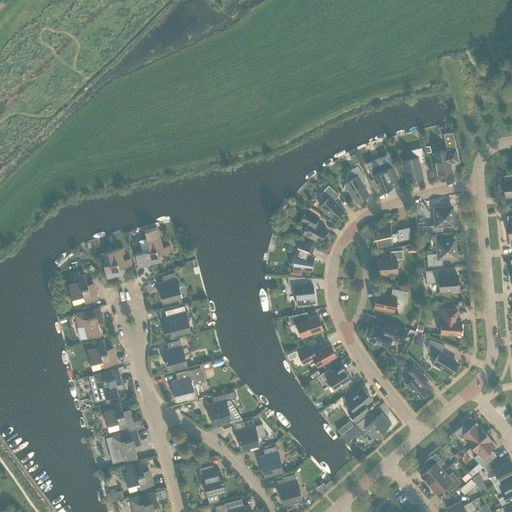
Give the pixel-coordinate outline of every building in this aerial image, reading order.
[(447,150),(432,153),(437,174),(452,171),(450,163),(459,161),(455,148),(455,145),(455,144),(452,131),(443,134),(447,150)] [(402,160),(407,181),(422,178),(418,162),(424,161),(421,147),(410,150),(412,158),(402,160)] [(379,159),(382,164),(389,161),(387,156),(379,159)] [(373,174),(380,192),(392,186),(389,179),(396,176),(390,161),(382,164),(384,169),(373,174)] [(364,177),(357,165),(347,171),(346,177),(343,189),(352,191),(352,194),(355,200),(367,193),(360,180),(364,177)] [(327,181),(322,177),(318,180),(324,185),(327,181)] [(334,219),(344,209),(333,199),(338,194),(338,195),(339,194),(328,185),(319,194),(325,199),(319,206),(334,219)] [(453,224),(451,206),(434,208),(435,224),(429,225),(429,231),(442,230),(442,224),(453,224)] [(315,223),(318,217),(306,210),(300,220),(307,224),(303,232),(320,242),(327,230),(315,223)] [(398,232),(391,234),(390,221),(390,225),(371,230),(369,225),(369,226),(373,238),(375,237),(377,245),(392,242),(391,236),(398,235),(400,240),(411,238),(409,227),(397,229),(398,232)] [(156,226),(144,229),(146,238),(139,240),(141,251),(134,253),(137,266),(159,261),(157,255),(169,252),(167,245),(161,246),(156,226)] [(442,265),(442,258),(456,256),(454,238),(436,240),(437,253),(426,254),(427,266),(442,265)] [(297,247),(294,256),(292,256),(291,259),(291,262),(292,263),(292,269),(311,270),(312,264),(311,264),(311,263),(312,263),(314,257),(306,254),(310,245),(299,240),(296,246),(297,247)] [(110,263),(103,265),(106,277),(120,273),(118,268),(130,264),(128,258),(123,259),(119,248),(107,251),(110,263)] [(376,260),(377,273),(397,271),(396,258),(402,258),(402,250),(390,251),(390,258),(376,260)] [(97,269),(90,264),(87,267),(95,273),(97,269)] [(438,281),(439,291),(458,289),(457,274),(438,276),(437,269),(425,270),(426,282),(438,281)] [(162,276),(163,281),(157,283),(162,302),(181,297),(175,272),(162,276)] [(73,305),(97,298),(93,284),(88,286),(84,274),(78,276),(79,282),(68,285),(73,305)] [(306,284),(306,277),(289,276),(287,275),(288,287),(295,286),(297,305),(309,304),(309,299),(314,298),(312,283),(306,284)] [(392,288),(390,295),(377,292),(374,307),(393,311),(395,298),(406,300),(407,291),(392,288)] [(170,309),(172,314),(160,318),(163,330),(169,328),(171,335),(190,330),(184,305),(170,309)] [(100,333),(97,322),(103,320),(100,307),(75,313),(78,326),(77,327),(80,339),(100,333)] [(440,333),(460,335),(461,320),(456,320),(457,309),(443,308),(442,319),(441,319),(440,333)] [(301,337),(322,329),(317,315),(306,319),(303,312),(288,315),(291,325),(296,323),(301,337)] [(416,319),(411,316),(408,321),(412,325),(416,319)] [(405,330),(384,322),(382,329),(373,325),(368,339),(387,347),(391,337),(401,340),(405,330)] [(415,330),(421,332),(423,325),(417,323),(415,330)] [(414,331),(413,334),(416,335),(415,337),(423,340),(425,334),(414,331)] [(92,370),(104,367),(104,366),(116,362),(113,349),(107,351),(104,339),(97,341),(99,347),(87,350),(92,370)] [(167,343),(168,348),(162,350),(167,369),(186,364),(180,339),(167,343)] [(437,355),(432,364),(439,368),(440,367),(449,372),(456,361),(441,352),(444,345),(430,339),(426,349),(437,355)] [(329,343),(314,352),(311,346),(297,354),(303,363),(313,358),(317,366),(336,356),(329,343)] [(295,350),(287,354),(290,359),(296,356),(295,354),(297,353),(295,350)] [(406,384),(417,398),(428,389),(422,382),(427,378),(415,364),(413,362),(404,370),(412,379),(406,384)] [(343,366),(333,373),(330,367),(319,374),(323,380),(326,378),(334,390),(341,385),(343,388),(348,385),(346,382),(351,379),(343,366)] [(204,381),(200,367),(176,373),(177,379),(170,381),(175,400),(198,394),(195,383),(204,381)] [(105,371),(89,376),(96,401),(106,398),(118,395),(115,383),(121,381),(118,368),(105,371)] [(355,421),(369,410),(364,404),(371,398),(362,387),(346,401),(351,408),(347,411),(355,421)] [(222,425),(230,422),(229,418),(230,418),(225,400),(229,399),(228,392),(212,396),(213,402),(206,404),(211,423),(221,421),(222,425)] [(103,411),(108,431),(120,428),(120,427),(131,424),(133,424),(129,411),(123,412),(120,401),(113,402),(115,408),(103,411)] [(369,413),(357,423),(361,429),(364,427),(373,438),(391,423),(382,412),(373,419),(369,413)] [(253,419),(235,423),(236,429),(235,429),(240,448),(259,443),(257,437),(265,435),(262,423),(254,425),(253,419)] [(464,439),(471,446),(486,433),(475,422),(468,428),(463,423),(452,432),(461,442),(464,439)] [(114,449),(117,461),(137,456),(134,444),(139,442),(136,429),(112,436),(115,449),(114,449)] [(491,449),(496,444),(486,433),(471,446),(476,452),(472,455),(482,466),(496,454),(491,449)] [(446,443),(442,447),(446,451),(450,448),(446,443)] [(263,449),(264,454),(258,456),(263,475),(282,470),(276,445),(263,449)] [(420,475),(428,484),(443,470),(439,466),(443,462),(435,453),(423,463),(428,468),(420,475)] [(490,477),(494,484),(511,473),(511,464),(509,460),(498,466),(495,460),(484,465),(490,477)] [(141,489),(140,487),(153,484),(149,471),(143,473),(140,461),(125,465),(127,471),(123,472),(129,492),(141,489)] [(218,498),(216,492),(225,489),(220,470),(214,472),(212,464),(199,468),(206,494),(207,494),(209,501),(218,498)] [(472,467),(468,471),(472,476),(476,472),(472,467)] [(452,472),(447,475),(443,470),(428,484),(436,493),(444,486),(448,491),(460,481),(452,472)] [(282,503),(301,498),(295,473),(281,477),(283,482),(277,484),(282,503)] [(511,473),(494,484),(499,493),(502,494),(505,492),(506,494),(498,498),(501,504),(511,498),(511,493),(511,491),(511,490),(511,473)] [(331,484),(327,477),(319,482),(323,489),(331,484)] [(459,488),(464,493),(476,483),(471,478),(459,488)] [(134,511),(133,511),(132,511),(153,511),(152,506),(158,505),(155,491),(130,497),(134,511)] [(241,498),(224,503),(226,511),(230,510),(230,511),(250,511),(249,504),(243,506),(241,498)] [(472,511),(471,509),(474,508),(470,501),(463,505),(460,500),(446,508),(448,511),(450,511),(453,511),(472,511)]
